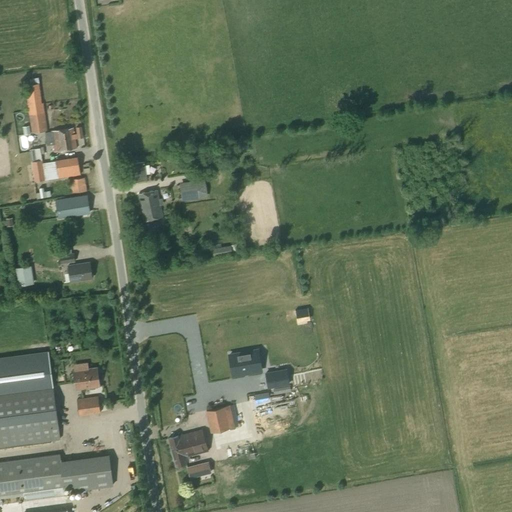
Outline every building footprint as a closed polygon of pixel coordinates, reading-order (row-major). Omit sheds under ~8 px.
[(39,83),(24,85),(31,132),(46,130),(39,83)] [(51,132),(45,133),(47,147),(53,146),(54,152),(76,148),(74,139),(83,137),(81,126),(75,127),(76,133),(73,134),(72,127),(51,131),(51,132)] [(39,147),(29,149),(31,161),(41,159),(39,147)] [(223,148),(210,150),(212,168),(238,164),(236,154),(225,156),(223,148)] [(41,159),(31,161),(34,181),(80,175),(77,157),(41,162),(41,159)] [(143,162),(124,165),(127,183),(145,180),(143,162)] [(86,177),(72,179),(74,192),(88,190),(86,177)] [(197,181),(180,184),(182,197),(200,195),(197,181)] [(40,192),(37,192),(37,197),(52,195),(51,190),(44,191),(44,189),(40,189),(40,192)] [(156,190),(137,194),(147,238),(154,236),(150,219),(162,216),(156,190)] [(86,195),(56,199),(58,218),(88,213),(86,195)] [(230,246),(212,249),(214,257),(231,254),(230,246)] [(69,247),(58,249),(60,263),(74,261),(72,253),(70,253),(69,247)] [(89,262),(68,265),(70,281),(91,278),(91,276),(93,275),(92,270),(90,270),(89,262)] [(16,268),(18,286),(26,285),(23,267),(16,268)] [(291,297),(294,308),(310,304),(307,293),(291,297)] [(49,341),(0,348),(0,366),(24,363),(23,359),(43,356),(43,357),(50,356),(50,355),(51,355),(49,341)] [(256,368),(253,350),(232,354),(235,372),(256,368)] [(96,366),(73,370),(75,389),(89,387),(90,389),(95,388),(95,386),(99,386),(96,366)] [(286,369),(265,373),(268,387),(288,383),(286,369)] [(189,389),(175,391),(178,417),(193,414),(189,389)] [(0,400),(0,446),(59,439),(53,394),(0,400)] [(97,396),(76,399),(79,415),(99,412),(97,396)] [(224,406),(205,411),(210,432),(229,428),(224,406)] [(202,428),(168,438),(176,465),(187,462),(186,461),(189,460),(188,456),(209,449),(202,428)] [(215,448),(217,457),(236,455),(235,445),(215,448)] [(115,486),(110,450),(101,452),(106,487),(115,486)] [(59,454),(0,462),(0,497),(54,490),(55,495),(64,493),(59,454)] [(210,461),(187,467),(189,478),(205,474),(205,472),(212,470),(210,461)]
